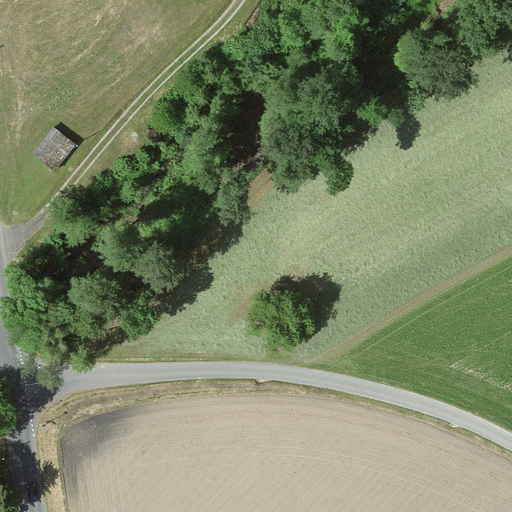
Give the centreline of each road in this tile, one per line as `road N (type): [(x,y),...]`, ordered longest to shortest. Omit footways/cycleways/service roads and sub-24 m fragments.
road 1 (track): [(13,389),(98,376),(261,371),(345,383),(511,442)]
road 2 (unclassified): [(0,302),(33,511)]
